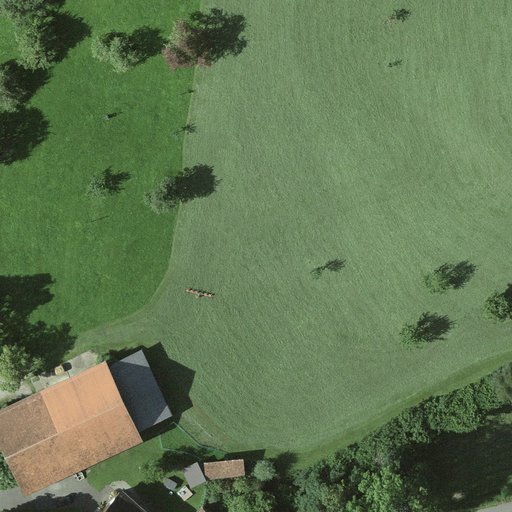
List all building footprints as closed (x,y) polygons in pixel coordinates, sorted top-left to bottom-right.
[(113,365),(110,360),(0,409),(0,429),(26,488),(144,435),(142,429),(170,416),(142,353),(113,365)] [(243,455),(207,459),(209,476),(245,473),(243,455)] [(198,458),(182,466),(191,484),(207,477),(198,458)] [(153,511),(124,485),(99,511),(153,511)] [(214,511),(202,501),(191,511),(214,511)]
